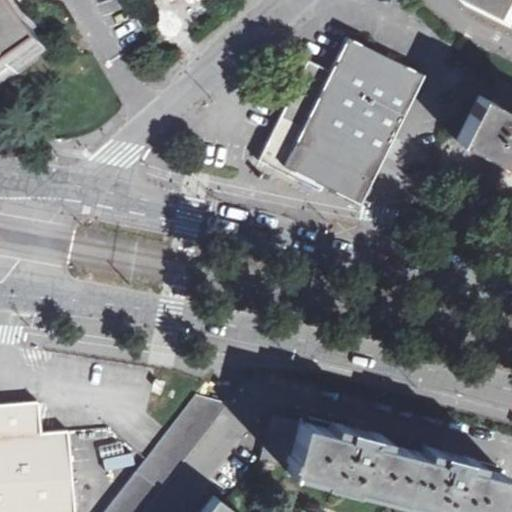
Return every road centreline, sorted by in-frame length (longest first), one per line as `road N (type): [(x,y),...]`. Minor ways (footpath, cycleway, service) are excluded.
road 1 (secondary): [(15,286),(511,391)]
road 2 (secondary): [(511,301),(52,190)]
road 3 (residential): [(52,190),(111,162),(288,0)]
